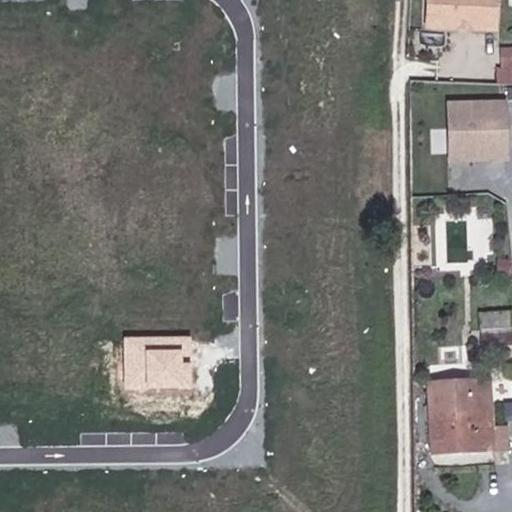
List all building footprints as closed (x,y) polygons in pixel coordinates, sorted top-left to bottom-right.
[(508,0),(425,0),(424,26),(507,30),(508,0)] [(511,98),(442,99),(442,160),(511,160),(511,98)] [(511,324),(489,326),(490,345),(511,342),(511,324)] [(189,339),(124,340),(124,392),(189,391),(189,339)] [(492,431),(490,408),(498,407),(497,376),(435,379),(438,449),(501,445),(500,430),(492,431)] [(500,430),(498,407),(490,408),(492,431),(500,430)]
